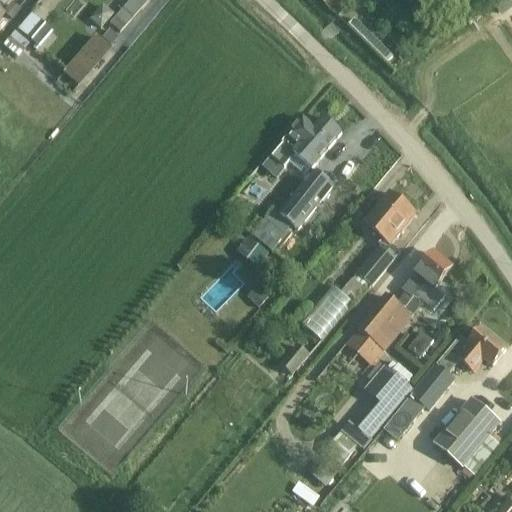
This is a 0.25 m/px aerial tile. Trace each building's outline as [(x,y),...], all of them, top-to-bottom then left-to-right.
[(146,0),(128,0),(108,26),(121,36),(148,1),(146,0)] [(102,8),(89,23),(101,32),(113,17),(102,8)] [(31,17),(17,33),(38,51),(52,35),(31,17)] [(14,34),(8,41),(23,53),(28,47),(14,34)] [(97,42),(65,78),(77,88),(109,52),(97,42)] [(282,149),(272,161),(286,172),(295,160),(311,173),(342,136),(322,120),(314,129),(303,120),(281,148),(282,149)] [(297,233),(321,203),(332,191),(313,175),(277,217),(272,213),(252,239),(271,253),(290,227),(297,233)] [(356,277),(371,289),(400,255),(391,247),(416,217),(389,195),(364,225),(384,241),(378,247),(380,248),(356,277)] [(417,297),(422,290),(430,297),(452,270),(433,255),(401,294),(409,302),(400,313),(384,301),(346,348),(371,369),(425,304),(417,297)] [(258,288),(247,299),(259,310),(269,299),(258,288)] [(455,363),(446,374),(449,376),(460,364),(473,375),(482,363),(491,370),(507,352),(482,331),(469,346),(460,339),(436,367),(438,368),(447,357),(455,363)] [(422,335),(408,352),(419,361),(433,344),(422,335)] [(309,358),(297,348),(280,368),(293,378),(309,358)] [(413,398),(425,408),(429,412),(455,381),(449,376),(446,374),(455,363),(447,357),(438,368),(413,398)] [(409,388),(385,369),(367,392),(390,412),(409,388)] [(398,442),(425,408),(413,398),(386,431),(398,442)] [(472,403),(435,449),(464,473),(466,471),(477,481),(506,446),(495,436),(502,428),(472,403)] [(371,442),(350,425),(325,455),(341,469),(356,450),(361,454),(371,442)]
